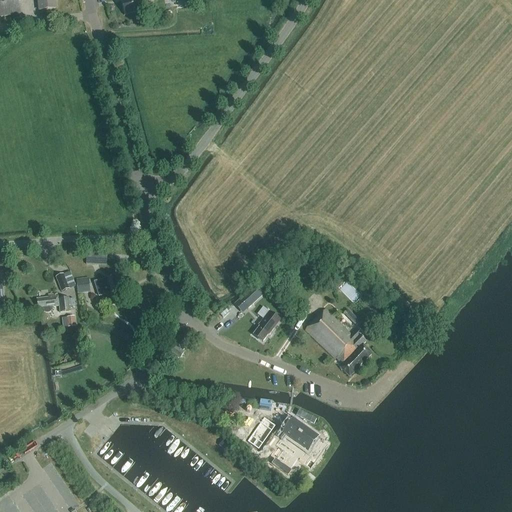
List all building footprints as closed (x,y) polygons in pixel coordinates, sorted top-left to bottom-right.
[(0,0),(0,17),(21,15),(20,1),(27,0),(38,0),(40,11),(56,9),(55,0),(0,0)] [(130,0),(127,1),(127,2),(122,4),(125,14),(132,12),(133,14),(142,11),(141,6),(146,4),(146,5),(154,3),(153,0),(130,0)] [(92,58),(88,44),(81,46),(85,60),(92,58)] [(107,254),(87,253),(86,265),(106,266),(107,254)] [(69,289),(63,274),(55,277),(61,293),(69,289)] [(112,306),(121,303),(115,277),(104,280),(104,281),(97,282),(96,282),(100,295),(108,292),(112,306)] [(76,280),(77,294),(90,293),(89,279),(76,280)] [(255,286),(240,300),(248,309),(263,295),(255,286)] [(51,312),(52,311),(52,309),(59,308),(59,315),(70,313),(70,310),(74,309),(73,301),(69,301),(69,300),(58,301),(58,296),(50,297),(50,299),(39,300),(40,310),(42,310),(42,312),(43,313),(45,314),(47,314),(49,314),(51,312)] [(240,307),(235,302),(213,322),(219,328),(240,307)] [(349,334),(326,310),(305,331),(335,360),(336,360),(342,366),(340,369),(349,378),(372,354),(362,345),(366,342),(360,336),(362,334),(358,330),(350,337),(348,335),(349,334)] [(357,327),(362,322),(349,310),(345,315),(357,327)] [(280,320),(270,313),(265,321),(263,319),(258,326),(260,327),(254,335),(263,342),(268,336),(269,336),(280,320)] [(76,327),(74,316),(66,317),(68,328),(76,327)] [(173,347),(169,353),(180,359),(184,354),(182,353),(185,348),(184,347),(190,337),(183,333),(181,336),(179,335),(172,346),(173,347)] [(297,421),(287,434),(309,452),(319,440),(297,421)] [(223,440),(218,446),(225,451),(230,446),(223,440)] [(280,455),(276,459),(291,472),(295,467),(280,455)] [(58,511),(49,496),(42,500),(47,508),(40,511),(58,511)]
